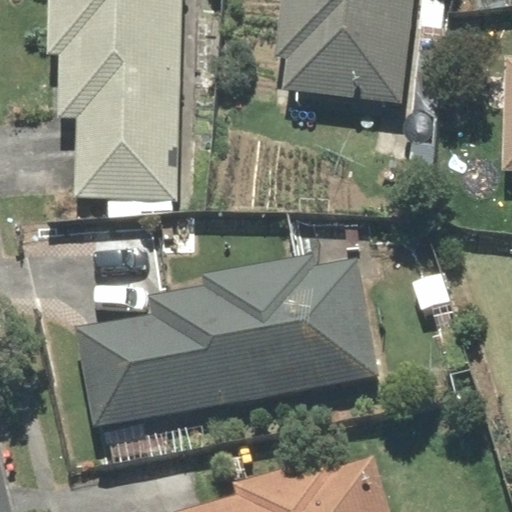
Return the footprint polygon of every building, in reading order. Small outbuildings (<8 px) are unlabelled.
[(180,0),(58,0),(52,130),(81,131),(77,216),(169,221),(180,0)] [(284,0),(275,106),(404,118),(411,40),(446,44),(449,12),(414,8),(414,0),(284,0)] [(469,177),(471,127),(435,126),(433,176),(469,177)] [(316,265),(207,287),(210,298),(153,309),(156,327),(81,342),(100,437),(383,380),(361,269),(318,278),(316,265)] [(241,505),(217,511),(384,511),(372,471),(334,482),(330,469),(239,496),(241,505)]
